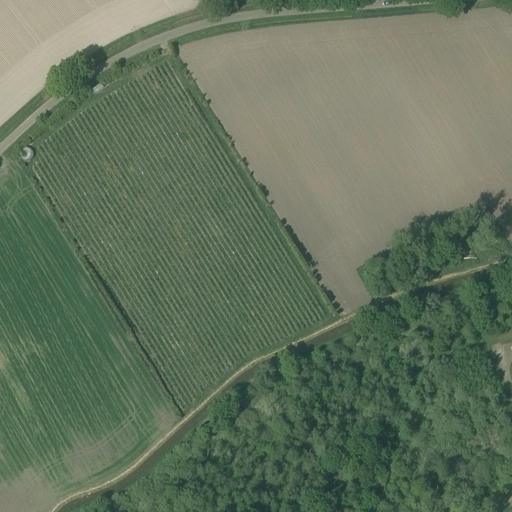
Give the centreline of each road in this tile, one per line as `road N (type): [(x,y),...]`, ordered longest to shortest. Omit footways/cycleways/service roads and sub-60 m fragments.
road 1 (unclassified): [(0,145),(79,76),(185,22),(240,11),(438,0)]
road 2 (track): [(352,511),(458,351),(511,319)]
